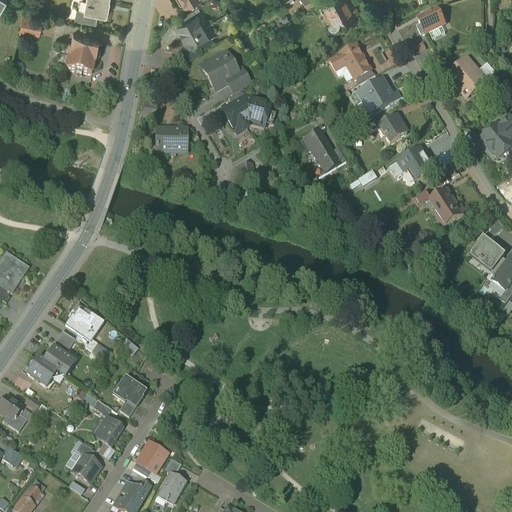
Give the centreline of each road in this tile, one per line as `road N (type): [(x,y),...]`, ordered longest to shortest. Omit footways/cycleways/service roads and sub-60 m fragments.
road 1 (tertiary): [(129,86),(114,159),(84,239),(0,362)]
road 2 (residential): [(376,0),(477,172),(511,216)]
road 3 (residential): [(129,86),(176,96),(224,183)]
road 4 (residential): [(92,511),(169,390)]
road 5 (track): [(0,90),(122,127)]
